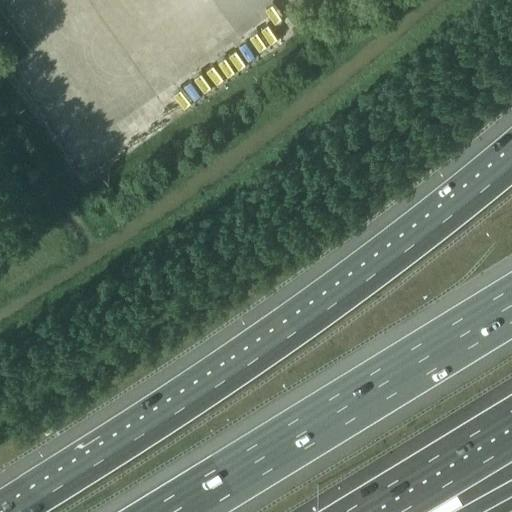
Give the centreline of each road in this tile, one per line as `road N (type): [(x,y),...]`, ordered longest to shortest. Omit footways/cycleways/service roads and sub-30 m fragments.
road 1 (motorway): [(511,165),(234,373),(18,511)]
road 2 (motorway): [(511,304),(171,511)]
road 3 (motorway): [(379,511),(511,429)]
